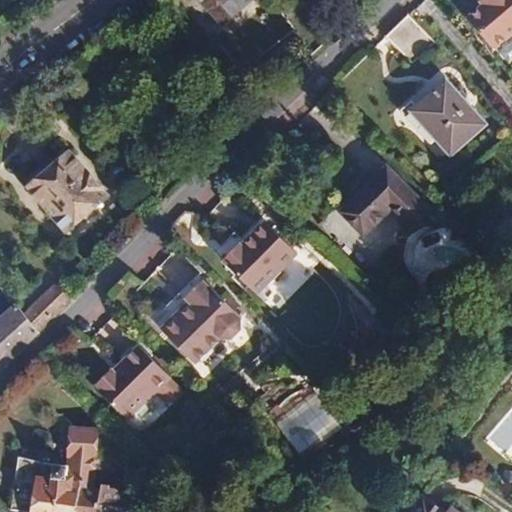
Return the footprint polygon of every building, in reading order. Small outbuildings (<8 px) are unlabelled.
[(201,0),(222,24),(251,0),(201,0)] [(471,16),(498,47),(511,34),(511,0),(488,0),(483,5),(471,16)] [(409,15),(386,37),(403,54),(426,32),(409,15)] [(498,47),(471,16),(468,18),(495,49),(498,47)] [(486,124),(448,81),(431,95),(416,109),(439,135),(454,152),(486,124)] [(430,143),(439,135),(416,109),(407,118),(430,143)] [(302,132),(281,154),(297,169),(318,148),(302,132)] [(67,151),(54,162),(59,169),(73,157),(67,151)] [(59,169),(54,162),(47,168),(43,172),(48,178),(35,190),(70,232),(108,200),(104,195),(105,194),(90,176),(89,177),(73,157),(59,169)] [(368,185),(341,211),(365,236),(393,208),(411,226),(430,208),(388,165),(368,185)] [(29,183),(35,190),(48,178),(43,172),(29,183)] [(224,260),(259,294),(299,253),(266,221),(252,235),(254,237),(244,247),(243,245),(240,243),(231,252),(224,260)] [(419,286),(472,265),(455,222),(402,243),(419,286)] [(252,235),(243,245),(244,247),(254,237),(252,235)] [(171,320),(163,329),(197,363),(222,338),(234,339),(242,330),(242,319),(243,318),(212,286),(211,288),(203,281),(187,297),(191,301),(194,304),(181,318),(177,314),(171,320)] [(56,285),(26,315),(40,332),(72,301),(56,285)] [(177,314),(181,318),(194,304),(191,301),(177,314)] [(26,315),(17,304),(0,318),(0,369),(40,332),(26,315)] [(100,385),(98,387),(130,418),(171,377),(140,345),(133,353),(124,362),(125,364),(116,372),(115,371),(112,368),(98,383),(100,385)] [(124,362),(115,371),(116,372),(125,364),(124,362)] [(316,392),(278,419),(303,453),(341,426),(316,392)] [(75,511),(78,486),(92,488),(101,430),(74,427),(68,467),(56,465),(19,457),(11,510),(27,511),(75,511)] [(146,511),(149,492),(111,487),(112,485),(103,484),(102,489),(92,488),(78,486),(75,511),(146,511)] [(423,495),(410,511),(455,511),(449,507),(445,511),(423,495)]
